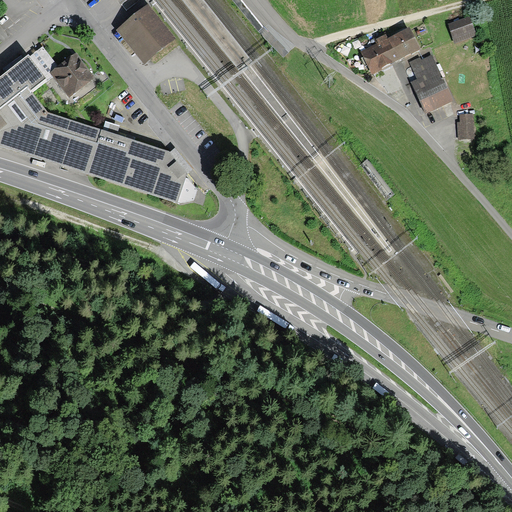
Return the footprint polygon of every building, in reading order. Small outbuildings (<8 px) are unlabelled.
[(253,64),(202,0),(180,0),(240,75),(253,64)] [(264,28),(241,0),(231,0),(258,32),(264,28)] [(148,8),(123,28),(149,60),(173,40),(148,8)] [(469,18),(448,25),(454,44),(476,37),(469,18)] [(288,53),(264,28),(259,33),(283,58),(288,53)] [(361,54),(372,76),(421,51),(409,29),(389,39),(386,34),(378,39),(376,36),(372,38),(376,47),(361,54)] [(50,74),(67,97),(92,79),(74,56),(50,74)] [(417,80),(412,83),(427,116),(454,103),(432,56),(422,61),(420,58),(409,63),(417,80)] [(47,115),(30,94),(44,83),(27,60),(0,79),(0,147),(175,203),(183,177),(170,156),(47,115)] [(457,123),(459,141),(475,139),(473,123),(476,122),(475,115),(460,117),(461,123),(457,123)]
